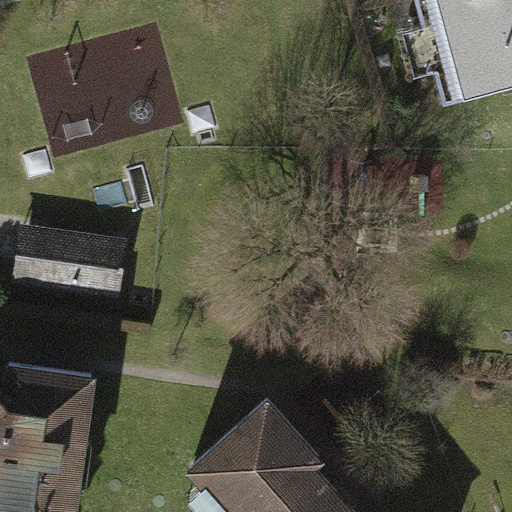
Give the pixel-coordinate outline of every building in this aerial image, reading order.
[(511,0),(422,0),(447,90),(511,73),(511,0)] [(29,60),(50,152),(190,120),(168,28),(29,60)] [(122,238),(25,225),(18,279),(115,292),(122,238)] [(0,353),(0,511),(73,511),(88,360),(0,353)] [(352,511),(256,403),(157,490),(177,511),(352,511)]
